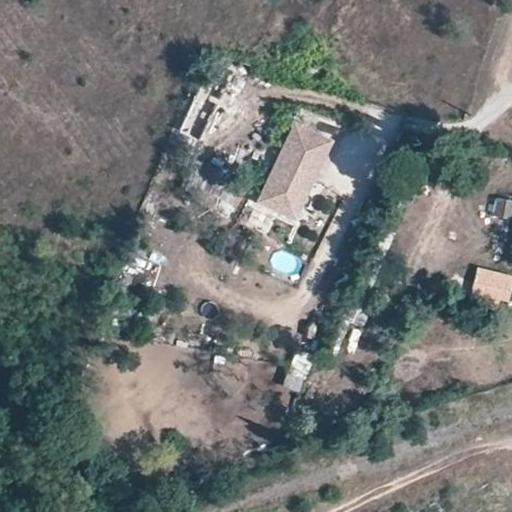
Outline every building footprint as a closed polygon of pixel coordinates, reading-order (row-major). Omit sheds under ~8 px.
[(212,60),(185,114),(206,124),(233,71),(212,60)] [(257,208),(296,225),(326,160),(333,145),(294,127),(257,208)] [(456,171),(456,178),(468,180),(469,173),(456,171)] [(511,202),(497,199),(494,211),(508,215),(511,202)] [(511,288),(511,275),(478,267),(475,280),(471,293),(508,303),(511,288)]
